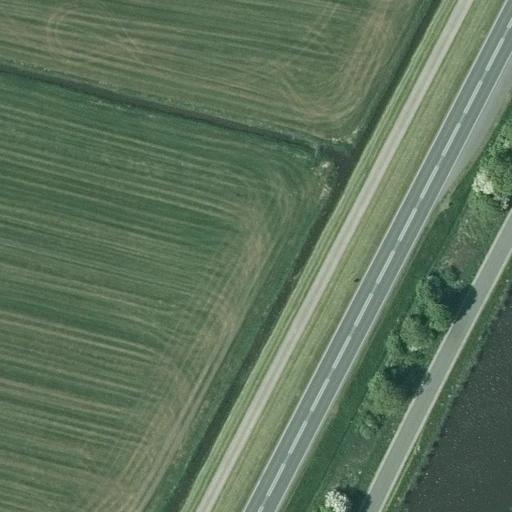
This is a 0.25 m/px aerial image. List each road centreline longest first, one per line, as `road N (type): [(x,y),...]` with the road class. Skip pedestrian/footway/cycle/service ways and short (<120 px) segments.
road 1 (unclassified): [(461,0),(200,511)]
road 2 (trunk): [(258,511),(511,24)]
road 3 (unclassified): [(382,511),(511,251)]
